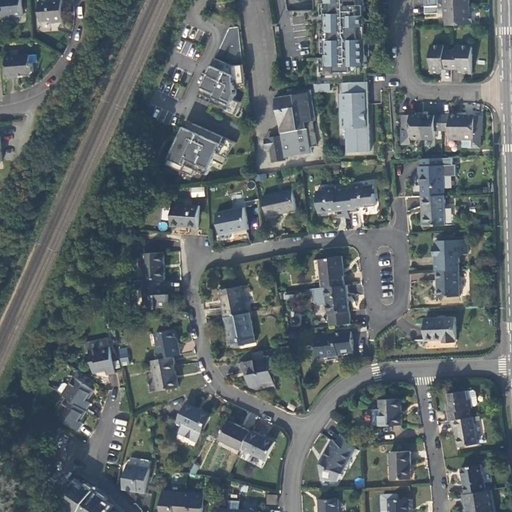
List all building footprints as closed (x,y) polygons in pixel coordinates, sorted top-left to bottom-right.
[(22,0),(0,0),(0,19),(6,18),(6,16),(24,15),(22,0)] [(40,2),(41,21),(54,20),(54,23),(65,22),(62,0),(56,0),(55,0),(41,0),(41,1),(40,2)] [(324,0),(326,56),(321,57),(322,71),(327,70),(327,73),(361,72),(361,65),(368,65),(365,0),(324,0)] [(288,2),(289,10),(312,9),(311,1),(288,2)] [(447,19),(447,25),(452,25),(474,24),(474,13),(471,13),(471,4),(445,5),(445,15),(448,14),(448,16),(448,18),(447,19)] [(440,13),(440,6),(427,6),(427,14),(440,13)] [(231,24),(201,90),(214,96),(212,100),(226,106),(225,109),(235,113),(241,99),(235,97),(237,91),(237,86),(236,82),(247,81),(240,24),(231,25),(232,24),(231,24)] [(183,41),(181,54),(191,56),(193,43),(183,41)] [(442,70),(452,70),(452,50),(450,50),(446,50),(446,46),(432,46),(432,74),(437,75),(442,75),(442,70)] [(456,50),(452,50),(452,70),(464,70),(464,74),(469,74),(473,75),(474,47),(460,47),(460,50),(456,50)] [(7,57),(9,79),(20,78),(20,75),(32,74),(34,71),(34,62),(31,63),(31,55),(7,57)] [(369,79),(345,81),(346,91),(342,91),(344,128),(349,127),(350,153),(373,152),(371,117),(368,117),(368,102),(370,102),(369,90),(369,79)] [(315,82),(317,90),(332,89),(332,81),(315,82)] [(214,96),(201,90),(199,94),(212,100),(214,96)] [(281,95),(274,96),(280,135),(268,137),(270,148),(272,161),(284,159),(284,157),(310,153),(309,147),(318,145),(309,90),(281,95)] [(437,132),(443,131),(443,115),(434,115),(423,116),(423,141),(437,141),(437,132)] [(451,141),(463,141),(462,115),(454,115),(443,115),(443,131),(451,131),(451,141)] [(476,115),(462,115),(463,141),(463,148),(482,148),(482,136),(484,136),(484,120),(484,115),(476,115)] [(411,141),(423,141),(423,116),(413,116),(404,116),(404,130),(411,130),(411,141)] [(168,161),(183,168),(193,173),(196,166),(208,172),(215,157),(224,162),(235,139),(188,118),(168,161)] [(444,165),(444,157),(423,158),(423,172),(421,172),(421,182),(422,195),(445,194),(444,175),(457,174),(456,164),(454,164),(444,165)] [(168,161),(167,165),(182,172),(183,168),(168,161)] [(354,187),(345,188),(347,211),(358,209),(358,205),(367,204),(377,203),(374,185),(365,186),(364,183),(354,184),(354,187)] [(192,197),(205,196),(204,187),(191,188),(192,197)] [(339,217),(348,215),(347,211),(345,188),(336,189),(336,187),(325,188),(326,191),(317,192),(320,212),(330,211),(338,210),(339,217)] [(294,190),(265,195),(269,218),(276,217),(276,214),(286,212),(298,210),(294,190)] [(446,224),(445,194),(422,195),(423,207),(426,206),(426,214),(427,225),(446,224)] [(200,204),(172,203),(171,225),(185,226),(198,226),(200,204)] [(246,206),(218,211),(222,233),(237,230),(250,228),(246,206)] [(449,261),(449,268),(460,268),(462,268),(461,253),(469,252),(469,238),(437,239),(437,250),(442,250),(443,254),(450,254),(451,261),(449,261)] [(438,257),(438,269),(449,268),(449,261),(451,261),(450,254),(443,254),(442,250),(437,250),(438,257)] [(144,253),(145,280),(164,278),(166,278),(165,252),(144,253)] [(319,258),(322,286),(344,284),(342,274),(341,274),(340,267),(343,267),(341,254),(330,255),(330,257),(319,258)] [(461,294),(460,268),(449,268),(438,269),(439,284),(440,295),(461,294)] [(164,278),(145,280),(136,280),(136,289),(146,288),(147,307),(169,306),(168,294),(165,294),(164,278)] [(322,286),(315,287),(316,299),(320,303),(327,302),(327,311),(329,311),(331,325),(352,322),(347,283),(344,284),(322,286)] [(225,308),(226,316),(246,313),(240,286),(223,289),(225,302),(223,302),(225,308)] [(256,342),(250,312),(246,313),(226,316),(229,329),(231,340),(241,338),(242,345),(256,342)] [(456,316),(427,318),(428,328),(428,339),(445,338),(445,341),(458,340),(456,316)] [(156,332),(161,358),(174,356),(181,354),(180,345),(178,346),(176,336),(175,329),(156,332)] [(354,348),(352,330),(335,332),(335,333),(316,336),(318,356),(338,354),(339,357),(355,355),(354,348)] [(88,351),(91,351),(91,350),(111,346),(109,337),(86,342),(88,351)] [(233,347),(242,345),(241,338),(231,340),(233,347)] [(111,346),(91,350),(91,351),(95,370),(102,369),(107,368),(108,374),(116,373),(111,346)] [(177,370),(174,356),(161,358),(153,360),(155,372),(149,373),(152,392),(180,387),(177,370)] [(271,358),(242,364),(244,373),(248,372),(250,378),(251,387),(254,389),(257,390),(265,389),(264,384),(276,382),(271,358)] [(78,377),(65,394),(70,397),(87,410),(92,404),(87,401),(95,390),(78,377)] [(61,391),(65,394),(72,385),(69,383),(66,384),(61,391)] [(447,412),(449,421),(453,420),(472,417),(470,408),(473,408),(473,406),(477,405),(479,403),(477,391),(474,389),(468,391),(448,394),(450,402),(451,411),(447,412)] [(79,421),(87,410),(70,397),(57,415),(80,432),(85,425),(79,421)] [(402,412),(401,399),(381,400),(382,426),(403,425),(402,412)] [(200,408),(189,402),(179,422),(185,424),(181,432),(199,441),(212,414),(200,408)] [(479,444),(474,416),(472,417),(453,420),(454,429),(457,429),(458,434),(460,447),(479,444)] [(221,439),(243,450),(244,449),(253,430),(240,424),(230,419),(221,439)] [(267,435),(254,428),(253,430),(244,449),(268,461),(278,440),(267,435)] [(354,455),(357,449),(343,435),(339,442),(336,442),(333,440),(328,448),(323,458),(326,460),(323,465),(322,479),(334,478),(339,481),(346,467),(344,466),(344,464),(350,453),(354,455)] [(411,452),(391,452),(392,479),(413,478),(412,465),(411,452)] [(346,467),(354,455),(350,453),(344,464),(344,466),(346,467)] [(149,468),(127,465),(123,490),(134,491),(145,493),(149,468)] [(464,476),(467,494),(486,490),(482,465),(462,468),(464,476)] [(106,511),(110,506),(104,502),(106,499),(99,494),(100,493),(94,489),(93,490),(87,486),(84,489),(81,486),(74,481),(70,485),(67,490),(73,494),(65,507),(72,511),(106,511)] [(496,511),(492,489),(486,490),(467,494),(465,494),(467,504),(468,504),(469,511),(496,511)] [(182,511),(183,493),(163,491),(161,511),(182,511)] [(202,511),(204,494),(183,493),(182,511),(202,511)] [(277,496),(268,495),(268,503),(277,504),(277,496)] [(390,499),(390,511),(411,511),(411,498),(390,499)] [(321,511),(320,511),(340,511),(340,499),(320,500),(321,511)]
